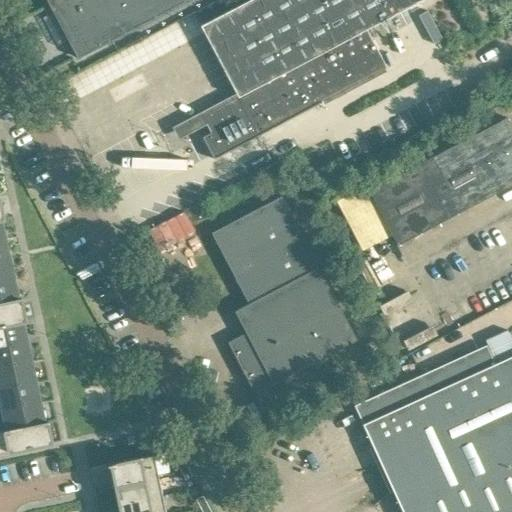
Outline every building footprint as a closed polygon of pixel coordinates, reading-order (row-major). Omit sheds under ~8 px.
[(53,12),(42,18),(57,46),(68,41),(77,58),(102,45),(99,39),(105,36),(107,41),(138,25),(125,0),(91,0),(78,7),(73,0),(70,2),(68,0),(54,0),(48,3),(53,12)] [(46,0),(48,3),(54,0),(68,0),(70,2),(73,0),(78,7),(91,0),(125,0),(138,25),(186,0),(46,0)] [(257,0),(208,27),(242,91),(235,95),(237,100),(202,118),(206,125),(210,133),(204,137),(214,158),(256,136),(386,68),(366,29),(365,30),(362,26),(411,0),(257,0)] [(484,98),(479,89),(478,87),(465,94),(470,105),(484,98)] [(367,190),(391,236),(396,245),(511,184),(511,128),(506,117),(367,190)] [(227,342),(262,408),(314,381),(306,366),(356,340),(281,196),(211,232),(248,303),(234,311),(245,332),(227,342)] [(0,261),(10,259),(10,258),(9,259),(5,239),(6,239),(0,239),(0,261)] [(0,282),(14,279),(13,279),(9,260),(10,260),(10,259),(0,261),(0,282)] [(0,303),(21,299),(18,299),(14,280),(15,280),(14,279),(0,282),(0,303)] [(0,303),(0,325),(24,320),(20,300),(21,300),(21,299),(0,303)] [(0,346),(28,341),(27,340),(23,322),(25,321),(24,320),(0,325),(0,346)] [(0,368),(32,361),(31,361),(27,342),(28,342),(28,341),(0,346),(0,368)] [(511,511),(511,355),(494,364),(362,424),(402,511),(511,511)] [(0,389),(36,381),(35,381),(31,362),(32,362),(32,361),(0,368),(0,389)] [(0,409),(0,410),(41,402),(40,401),(36,382),(36,381),(0,389),(0,406),(1,410),(0,409)] [(3,430),(3,431),(47,422),(47,421),(44,421),(40,402),(41,402),(0,410),(0,411),(1,411),(5,429),(3,430)] [(47,422),(3,431),(7,453),(51,443),(46,423),(47,422)] [(111,485),(112,485),(158,475),(153,454),(107,464),(107,465),(110,465),(114,484),(111,485)] [(175,462),(180,471),(187,467),(183,458),(175,462)] [(187,467),(180,471),(185,480),(192,476),(187,467)] [(116,504),(116,505),(162,495),(158,475),(112,485),(112,486),(114,485),(118,504),(116,504)] [(165,511),(162,495),(116,505),(116,506),(118,505),(119,511),(165,511)] [(195,499),(200,508),(207,504),(202,496),(195,499)]
